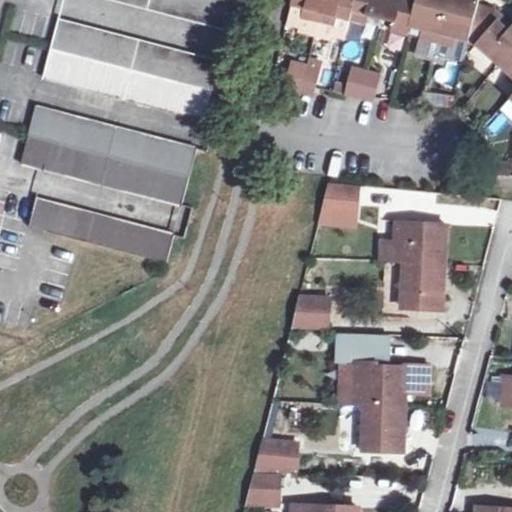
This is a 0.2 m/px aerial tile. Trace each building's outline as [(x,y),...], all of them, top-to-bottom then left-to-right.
[(236,0),(117,0),(230,27),(236,0)] [(297,0),(296,5),(307,8),(305,17),(338,26),(341,17),(352,20),(371,25),(373,17),(398,23),(396,30),(411,35),(413,27),(425,29),(423,38),(456,45),(459,37),(470,41),(479,6),(480,0),(297,0)] [(296,5),(291,25),(303,28),(301,33),(335,41),(336,36),(348,39),(352,20),(341,17),(338,26),(305,17),(307,8),(296,5)] [(511,21),(499,10),(479,6),(470,41),(480,43),(511,72),(511,21)] [(223,62),(63,22),(50,77),(210,118),(223,62)] [(7,39),(1,62),(32,70),(38,47),(7,39)] [(469,52),(483,71),(492,64),(478,46),(469,52)] [(321,66),(295,59),(288,85),(315,91),(321,66)] [(377,73),(351,67),(344,93),(370,100),(377,73)] [(206,149),(42,108),(27,167),(192,205),(206,149)] [(511,124),(497,113),(487,125),(505,139),(511,130),(511,124)] [(360,187),(329,184),(321,216),(358,217),(360,187)] [(138,224),(173,231),(179,205),(144,198),(138,224)] [(185,237),(46,204),(38,232),(177,265),(185,237)] [(421,223),(399,223),(399,242),(384,241),(383,263),(407,264),(405,303),(420,305),(420,310),(447,312),(447,291),(443,291),(446,228),(420,227),(421,223)] [(331,296),(301,293),(293,324),(330,326),(331,296)] [(380,334),(350,332),(350,358),(380,358),(380,334)] [(380,358),(350,358),(350,366),(359,367),(358,391),(361,391),(361,408),(368,409),(366,449),(384,449),(384,455),(406,454),(408,434),(403,434),(405,395),(432,396),(432,368),(407,368),(407,371),(380,370),(380,358)] [(511,380),(503,380),(503,404),(511,404),(511,380)] [(284,477),(255,476),(249,501),(282,502),(284,477)]
